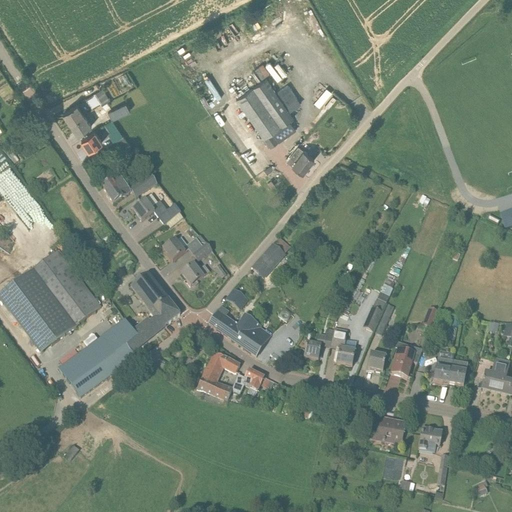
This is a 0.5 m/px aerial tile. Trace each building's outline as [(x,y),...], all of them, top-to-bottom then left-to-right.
[(317,34),(308,40),(314,49),(322,44),(317,34)] [(222,67),(212,71),(217,82),(227,77),(222,67)] [(214,77),(205,81),(216,101),(225,97),(214,77)] [(293,119),(265,79),(236,100),(264,140),(293,119)] [(297,100),(287,86),(277,93),(287,107),(297,100)] [(321,107),(333,93),(328,88),(315,102),(321,107)] [(92,111),(101,105),(94,95),(85,100),(92,111)] [(130,112),(125,104),(108,113),(112,121),(130,112)] [(70,125),(84,116),(76,105),(63,114),(63,115),(63,114),(66,118),(66,119),(70,125)] [(77,136),(91,127),(84,116),(70,125),(74,132),(75,132),(78,136),(77,136)] [(104,125),(110,133),(117,129),(112,121),(104,125)] [(122,137),(117,129),(110,133),(108,135),(113,143),(106,147),(106,148),(122,137)] [(88,152),(102,143),(94,132),(81,141),(85,148),(86,148),(88,152)] [(123,150),(128,146),(123,137),(122,137),(106,148),(109,153),(121,145),(123,150)] [(314,159),(299,147),(287,161),(302,174),(314,159)] [(10,152),(7,149),(4,151),(10,160),(10,159),(14,164),(19,161),(15,156),(11,151),(10,152)] [(113,204),(130,193),(119,177),(102,188),(113,204)] [(135,199),(156,185),(150,177),(129,190),(135,199)] [(41,190),(42,190),(43,189),(39,182),(36,183),(34,179),(27,184),(34,195),(39,192),(41,190)] [(160,203),(157,205),(151,196),(132,210),(141,223),(154,213),(164,227),(166,225),(167,225),(180,216),(179,215),(180,214),(174,206),(166,212),(160,203)] [(423,205),(427,206),(430,200),(426,199),(426,198),(422,196),(419,204),(422,206),(423,205)] [(170,229),(182,220),(180,216),(167,225),(170,229)] [(192,256),(206,245),(192,227),(187,230),(195,240),(182,250),(175,240),(162,250),(172,264),(188,251),(192,256)] [(197,264),(212,253),(206,245),(192,256),(197,264)] [(251,270),(263,280),(285,256),(273,245),(251,270)] [(102,308),(59,251),(0,294),(0,302),(40,356),(77,327),(77,326),(102,308)] [(204,267),(198,272),(193,266),(181,275),(190,287),(209,273),(204,267)] [(222,278),(226,276),(219,267),(216,269),(222,278)] [(164,328),(180,316),(148,275),(130,289),(154,320),(150,323),(150,324),(158,319),(164,328)] [(384,285),(392,289),(394,284),(386,280),(384,285)] [(246,301),(242,297),(234,292),(226,302),(238,311),(240,310),(246,301)] [(381,314),(385,304),(377,300),(373,310),(372,310),(363,329),(372,333),(381,314)] [(381,320),(387,323),(394,308),(388,306),(381,320)] [(261,328),(244,317),(237,327),(223,318),(226,314),(220,310),(208,326),(256,358),(271,336),(260,329),(261,328)] [(430,328),(436,312),(429,310),(422,325),(430,328)] [(131,354),(164,328),(158,319),(150,324),(150,323),(149,324),(147,321),(132,332),(126,324),(60,367),(82,398),(135,360),(131,354)] [(381,337),(387,323),(381,320),(375,334),(381,337)] [(331,349),(335,329),(334,329),(333,336),(325,335),(325,337),(318,335),(316,346),(306,344),(304,359),(318,362),(321,347),(331,349)] [(352,368),(355,351),(344,349),(347,332),(335,329),(331,349),(339,351),(336,365),(352,368)] [(417,365),(422,351),(397,344),(395,350),(398,351),(391,374),(407,379),(411,364),(417,365)] [(223,369),(235,375),(240,367),(229,361),(214,355),(196,391),(204,392),(209,395),(228,402),(231,392),(231,393),(232,390),(216,385),(223,369)] [(383,374),(386,358),(370,355),(367,371),(383,374)] [(511,382),(511,383),(505,381),(510,363),(495,359),(490,376),(485,375),(481,390),(511,397),(511,382)] [(453,364),(438,361),(433,383),(448,386),(453,364)] [(463,389),(467,366),(453,364),(448,386),(463,389)] [(244,387),(257,393),(264,379),(248,371),(244,379),(238,376),(232,390),(231,393),(239,396),(244,387)] [(307,419),(308,412),(301,410),(301,413),(299,413),(298,417),(307,419)] [(373,441),(401,446),(404,424),(393,422),(394,415),(385,413),(384,421),(377,419),(373,441)] [(435,447),(439,448),(442,433),(422,429),(418,451),(434,454),(435,447)] [(72,461),(80,452),(75,447),(66,456),(72,461)] [(439,466),(447,467),(448,458),(441,456),(439,466)] [(444,487),(447,467),(439,466),(436,486),(444,487)] [(486,474),(493,476),(495,470),(488,468),(486,474)] [(409,492),(411,484),(401,482),(399,490),(409,492)] [(479,498),(488,494),(485,487),(476,490),(479,498)]
